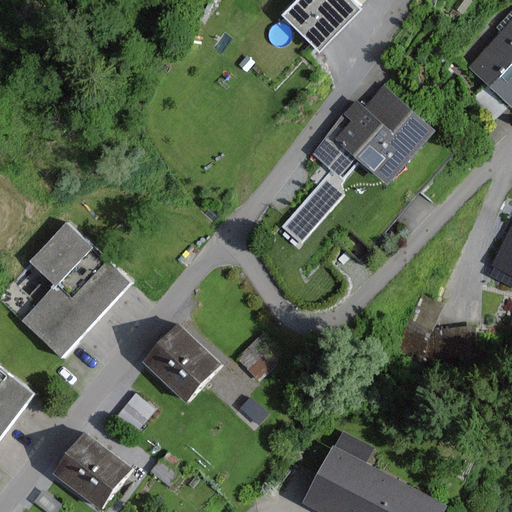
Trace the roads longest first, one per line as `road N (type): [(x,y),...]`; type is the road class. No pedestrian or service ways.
road 1 (residential): [(235,230),(290,308),(324,317),(358,305),(511,146)]
road 2 (residential): [(20,511),(119,365),(235,230)]
road 3 (residential): [(409,1),(374,58),(235,230)]
